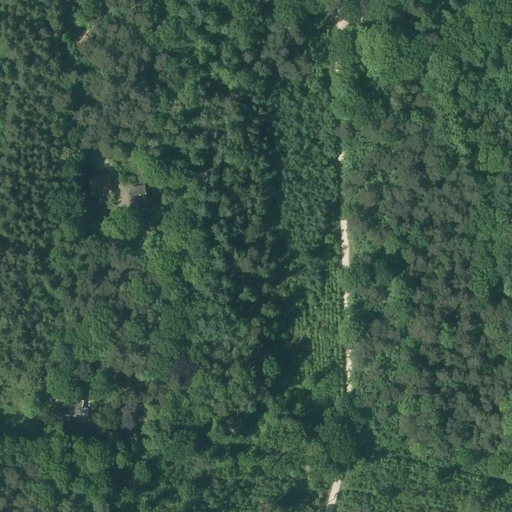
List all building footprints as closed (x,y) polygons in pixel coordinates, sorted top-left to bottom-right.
[(368,42),(375,43),(377,37),(373,36),(369,35),(368,42)] [(109,175),(89,178),(92,195),(112,192),(109,175)] [(144,187),(130,189),(132,203),(146,201),(144,187)] [(146,201),(132,203),(133,209),(134,209),(135,212),(148,210),(146,201)] [(84,402),(58,397),(55,413),(79,417),(80,411),(82,411),(84,402)]
